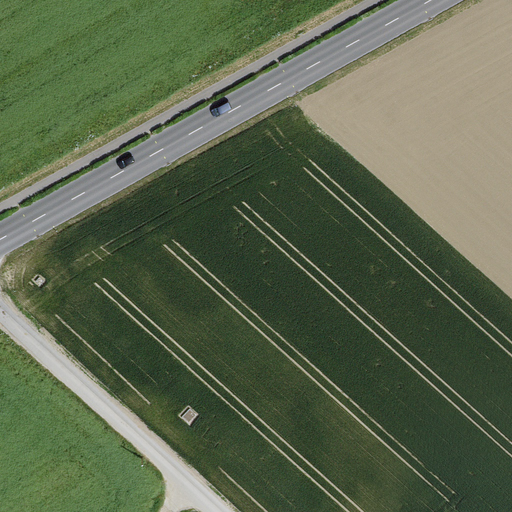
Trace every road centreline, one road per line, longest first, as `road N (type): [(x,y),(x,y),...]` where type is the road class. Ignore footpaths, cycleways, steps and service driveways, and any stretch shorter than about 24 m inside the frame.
road 1 (secondary): [(436,0),(0,241)]
road 2 (track): [(187,481),(0,308)]
